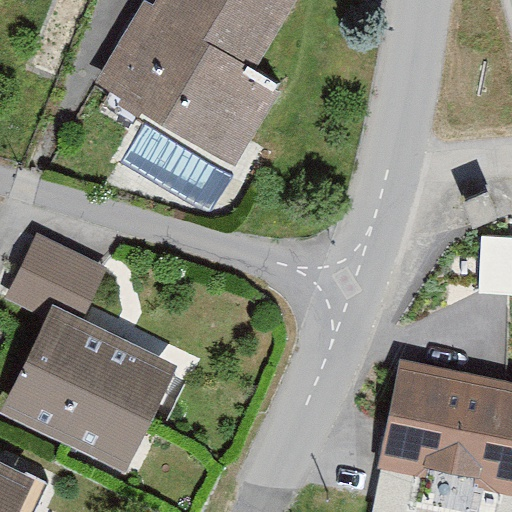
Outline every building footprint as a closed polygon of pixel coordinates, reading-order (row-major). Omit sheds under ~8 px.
[(173,0),(165,15),(157,10),(113,85),(233,156),(271,91),(244,76),(288,0),(173,0)] [(496,217),(487,194),(464,203),(473,226),(496,217)] [(511,229),(490,229),(487,281),(511,281),(511,229)] [(51,308),(57,290),(102,305),(118,257),(40,230),(17,297),(51,308)] [(170,378),(59,326),(17,418),(127,469),(170,378)] [(511,399),(410,381),(394,470),(511,490),(511,399)] [(0,511),(17,511),(27,494),(0,481),(0,511)]
